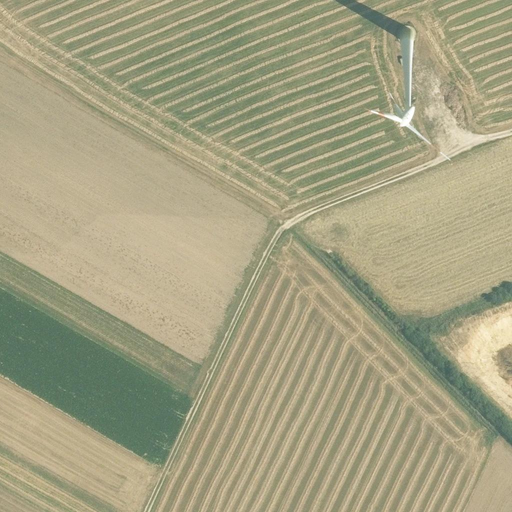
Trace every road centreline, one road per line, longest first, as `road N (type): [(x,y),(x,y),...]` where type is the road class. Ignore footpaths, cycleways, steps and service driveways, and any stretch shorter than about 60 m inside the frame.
road 1 (track): [(0,59),(285,227),(151,511)]
road 2 (track): [(285,227),(457,150)]
road 3 (track): [(511,131),(457,150),(408,47)]
